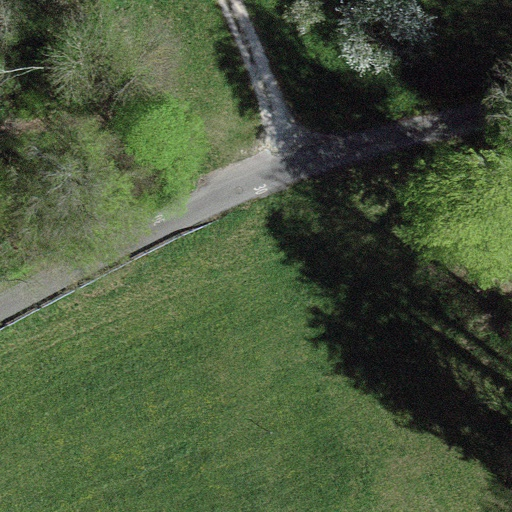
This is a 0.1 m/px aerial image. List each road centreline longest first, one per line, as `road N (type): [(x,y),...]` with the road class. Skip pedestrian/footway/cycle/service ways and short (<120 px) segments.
road 1 (residential): [(511,108),(291,165),(0,312)]
road 2 (track): [(230,0),(291,165)]
